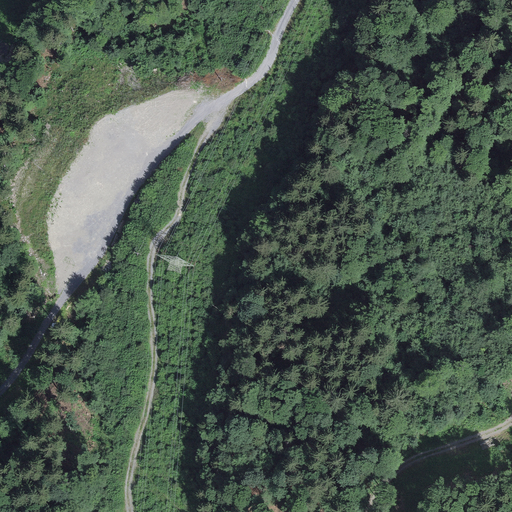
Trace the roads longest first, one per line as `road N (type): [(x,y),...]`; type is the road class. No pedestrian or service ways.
road 1 (track): [(294,0),(263,70),(226,101),(207,105),(143,175),(90,268),(0,392)]
road 2 (track): [(226,101),(190,165),(177,216),(151,252),(155,363),(129,474),(130,511)]
road 3 (track): [(368,511),(398,467),(511,418)]
